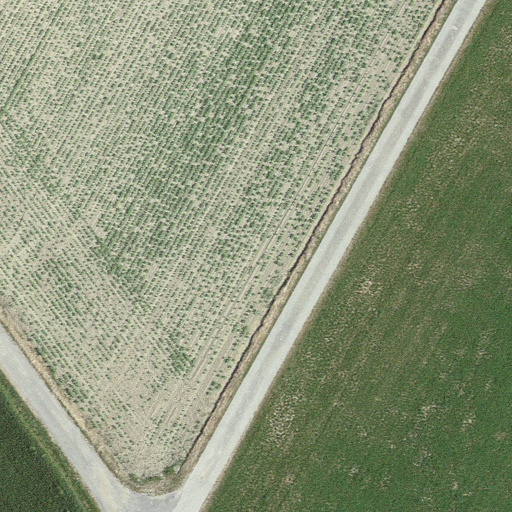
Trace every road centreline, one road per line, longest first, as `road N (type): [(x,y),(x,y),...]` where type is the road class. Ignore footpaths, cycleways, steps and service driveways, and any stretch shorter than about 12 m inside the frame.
road 1 (track): [(182,511),(472,0)]
road 2 (track): [(117,511),(0,354)]
